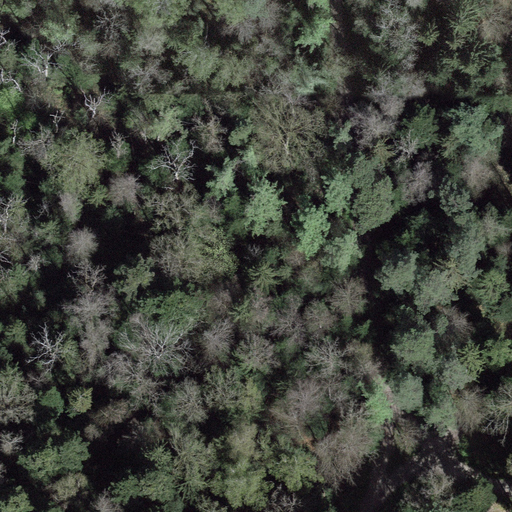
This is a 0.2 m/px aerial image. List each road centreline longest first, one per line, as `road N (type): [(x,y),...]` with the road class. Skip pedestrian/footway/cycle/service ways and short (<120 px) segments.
road 1 (track): [(367,501),(384,450),(386,391),(334,0)]
road 2 (track): [(511,382),(367,501)]
